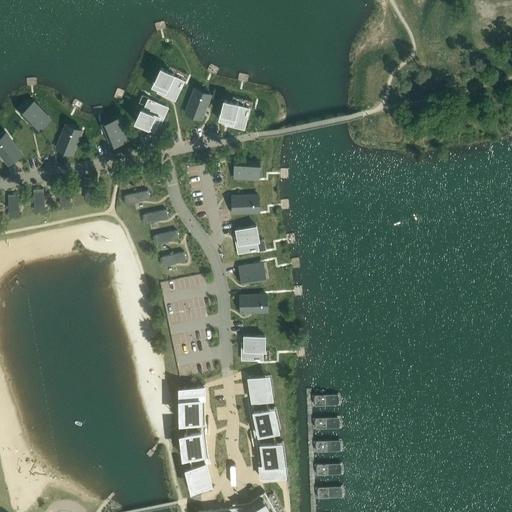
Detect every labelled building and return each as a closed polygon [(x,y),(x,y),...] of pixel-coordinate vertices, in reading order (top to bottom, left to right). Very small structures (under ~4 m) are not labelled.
[(161,67),(153,86),(165,91),(164,94),(175,99),(184,80),(173,76),(174,73),(161,67)] [(185,108),(183,113),(205,121),(213,99),(204,96),(205,93),(191,88),(184,107),(185,108)] [(141,108),(135,121),(154,130),(160,117),(163,118),(168,107),(149,99),(144,109),(141,108)] [(239,103),(224,99),(219,118),(233,122),(232,126),(244,129),(249,108),(238,105),(239,103)] [(35,107),(25,117),(38,130),(48,121),(47,120),(49,117),(42,109),(39,112),(35,107)] [(118,123),(105,128),(112,146),(125,141),(124,139),(127,138),(123,128),(120,129),(118,123)] [(78,133),(65,128),(57,148),(70,153),(78,133)] [(0,143),(0,151),(9,164),(20,155),(7,138),(0,143)] [(254,160),(235,160),(235,174),(236,174),(236,177),(247,177),(248,174),(254,174),(254,160)] [(33,188),(34,210),(45,210),(44,188),(33,188)] [(148,188),(126,193),(128,201),(149,197),(148,188)] [(19,215),(19,193),(8,193),(9,216),(19,215)] [(60,204),(70,204),(70,193),(59,193),(60,204)] [(254,194),(232,196),(233,210),(255,209),(254,194)] [(142,213),(145,222),(168,216),(166,207),(142,213)] [(237,242),(239,252),(259,249),(257,239),(260,239),(257,224),(236,228),(239,242),(237,242)] [(177,229),(154,232),(155,241),(178,239),(177,229)] [(161,254),(163,264),(186,259),(184,250),(161,254)] [(240,269),(243,283),(261,279),(259,266),(253,267),(252,264),(241,265),(242,269),(240,269)] [(241,297),(241,311),(263,310),(262,296),(241,297)] [(242,348),(242,359),(262,359),(262,349),(265,349),(265,335),(245,335),(245,348),(242,348)] [(269,400),(265,377),(249,379),(253,405),(249,406),(249,402),(248,399),(247,399),(248,402),(249,407),(249,409),(250,413),(251,421),(252,421),(252,424),(255,439),(256,439),(256,441),(257,445),(258,453),(258,455),(258,457),(259,460),(259,462),(260,469),(260,471),(261,479),(282,477),(278,442),(276,442),(273,432),(275,431),(270,408),(268,409),(267,400),(269,400)] [(196,492),(196,493),(212,489),(211,487),(212,487),(211,484),(210,482),(210,480),(209,476),(208,474),(206,464),(209,463),(210,466),(211,466),(210,462),(209,460),(208,456),(207,448),(207,446),(207,444),(207,442),(206,434),(206,430),(205,428),(206,428),(205,416),(205,414),(205,411),(205,409),(205,407),(205,400),(205,398),(205,390),(197,390),(184,390),(184,391),(184,401),(184,402),(184,424),(185,424),(185,425),(186,424),(187,428),(186,428),(187,430),(187,436),(185,436),(185,437),(185,440),(186,443),(186,447),(186,448),(187,452),(187,455),(188,458),(187,458),(188,459),(189,459),(192,470),(190,471),(191,472),(191,474),(193,481),(194,487),(195,489),(196,492)] [(339,393),(311,394),(312,405),(339,404),(339,393)] [(340,416),(312,417),(312,428),(340,427),(340,416)] [(341,439),(313,440),(314,451),(342,450),(341,439)] [(341,462),(313,463),(314,474),(342,473),(341,462)] [(342,484),(314,485),(315,496),(342,495),(342,484)] [(283,511),(265,486),(264,487),(264,488),(260,490),(259,491),(255,493),(250,497),(248,497),(244,498),(235,500),(235,499),(233,500),(233,501),(236,500),(242,499),(243,502),(230,505),(228,505),(225,505),(225,506),(223,506),(221,506),(219,507),(217,507),(210,508),(208,509),(208,508),(206,509),(200,510),(199,511),(283,511)]
